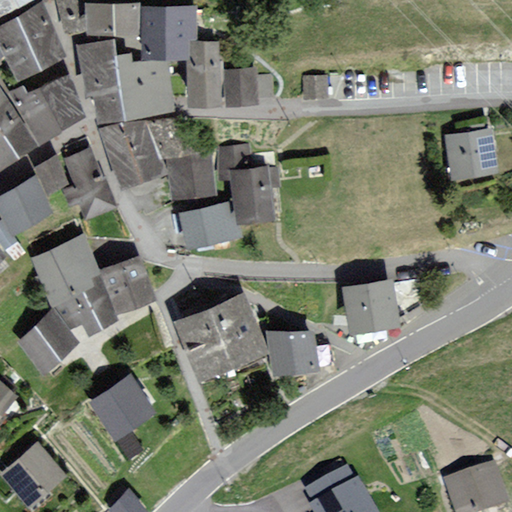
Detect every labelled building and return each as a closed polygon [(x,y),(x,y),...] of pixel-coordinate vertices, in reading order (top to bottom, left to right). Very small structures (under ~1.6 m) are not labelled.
[(0,0),(0,32),(48,5),(45,0),(0,0)] [(81,0),(65,0),(59,2),(68,36),(90,31),(81,0)] [(153,4),(97,5),(98,36),(153,34),(153,10),(153,4)] [(48,5),(0,32),(0,33),(28,84),(77,56),(48,5)] [(209,44),(208,9),(153,10),(153,34),(154,61),(199,60),(209,60),(209,44)] [(111,43),(82,47),(89,94),(97,93),(101,119),(170,109),(163,61),(129,66),(128,58),(113,60),(111,43)] [(233,43),(209,44),(209,60),(199,60),(202,109),(237,107),(235,73),(233,43)] [(269,106),(267,71),(235,73),(237,107),(269,106)] [(32,86),(19,93),(50,147),(98,119),(73,76),(38,97),(32,86)] [(333,77),(307,78),(308,104),(333,103),(333,77)] [(0,158),(13,175),(50,147),(0,81),(0,158)] [(105,131),(134,194),(177,179),(185,204),(229,197),(218,158),(211,159),(184,121),(105,131)] [(493,126),(444,134),(450,178),(499,171),(498,164),(494,133),(493,126)] [(256,146),(225,149),(228,183),(243,181),(242,173),(258,172),(256,146)] [(97,150),(70,161),(81,187),(73,190),(81,210),(92,205),(99,222),(127,210),(115,182),(112,183),(97,150)] [(67,158),(44,171),(49,179),(59,198),(73,190),(81,187),(70,161),(67,158)] [(284,169),(258,172),(242,173),(243,181),(248,228),(290,223),(284,169)] [(49,179),(5,203),(24,239),(68,215),(59,198),(49,179)] [(241,202),(190,216),(201,255),(252,240),(248,228),(241,202)] [(12,222),(0,231),(0,234),(14,254),(28,244),(24,239),(12,222)] [(0,234),(0,280),(22,261),(14,254),(0,234)] [(78,243),(39,262),(69,322),(83,316),(91,333),(115,321),(113,316),(98,280),(78,243)] [(142,262),(98,280),(113,316),(157,298),(142,262)] [(414,280),(397,284),(403,305),(419,301),(414,280)] [(388,282),(348,288),(355,333),(395,327),(388,282)] [(244,299),(181,324),(202,377),(265,352),(244,299)] [(78,342),(55,316),(23,344),(46,371),(78,342)] [(274,369),(314,365),(311,333),(271,336),(274,369)] [(31,402),(0,379),(0,441),(1,443),(31,402)] [(142,380),(104,406),(130,444),(167,418),(142,380)] [(48,446),(8,482),(35,511),(45,511),(79,481),(48,446)] [(473,511),(492,507),(481,467),(429,481),(438,511),(473,511)] [(298,505),(301,511),(361,511),(345,478),(342,479),(336,468),(294,488),(302,503),(298,505)] [(153,511),(137,495),(118,511),(153,511)]
